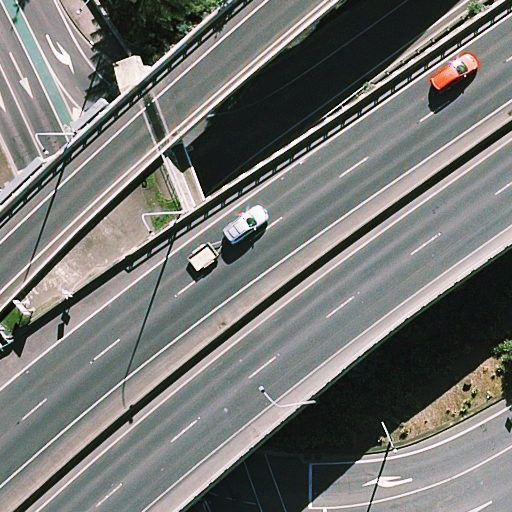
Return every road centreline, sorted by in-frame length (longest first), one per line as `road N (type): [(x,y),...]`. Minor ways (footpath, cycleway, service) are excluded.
road 1 (trunk): [(0,461),(224,272),(511,51)]
road 2 (trunk): [(511,170),(223,404),(107,511)]
road 3 (trunk): [(0,283),(177,113),(313,0)]
road 4 (trunk): [(511,479),(275,509),(152,481)]
road 5 (trunk): [(27,0),(71,75),(120,110),(176,133),(228,141)]
road 6 (secondary): [(75,255),(152,481)]
road 7 (trunk): [(228,141),(419,0)]
road 8 (trunk): [(152,481),(82,449),(19,388),(0,355)]
road 9 (secondary): [(0,70),(75,255)]
road 10 (trunk): [(75,255),(228,141)]
road 11 (secondary): [(48,511),(0,376)]
